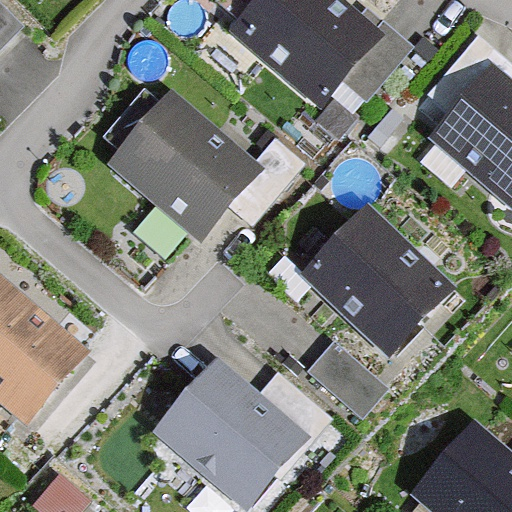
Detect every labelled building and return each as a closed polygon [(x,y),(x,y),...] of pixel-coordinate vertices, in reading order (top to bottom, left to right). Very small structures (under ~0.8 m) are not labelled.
[(0,0),(0,33),(17,18),(0,0)] [(310,0),(267,0),(222,50),(310,128),(374,57),(310,0)] [(435,140),(511,210),(511,208),(511,99),(491,80),(435,140)] [(190,266),(259,193),(162,113),(98,188),(190,266)] [(354,228),(289,299),(381,383),(446,312),(354,228)] [(0,303),(0,431),(20,448),(83,373),(0,303)] [(205,377),(144,460),(214,511),(265,511),(302,462),(278,445),(285,435),(205,377)] [(511,511),(511,481),(463,441),(403,511),(511,511)]
